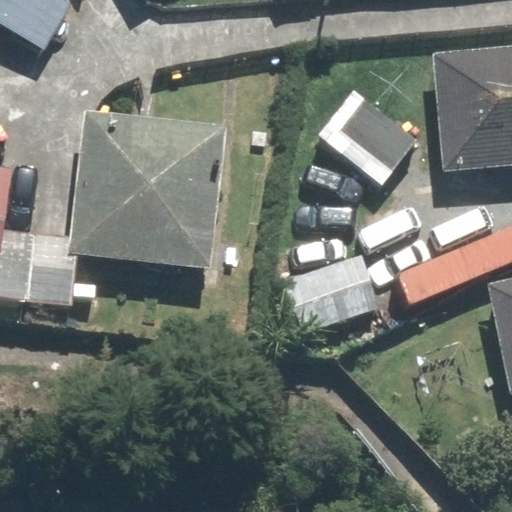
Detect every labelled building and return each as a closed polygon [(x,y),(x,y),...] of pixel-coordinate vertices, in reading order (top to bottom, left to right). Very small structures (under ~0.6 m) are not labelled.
[(0,0),(0,35),(43,59),(68,13),(44,0),(0,0)] [(511,57),(430,65),(441,182),(511,175),(511,57)] [(223,138),(82,123),(67,264),(208,278),(223,138)] [(364,270),(377,307),(448,283),(435,245),(364,270)] [(358,263),(279,290),(297,342),(377,315),(358,263)] [(511,290),(484,296),(507,405),(511,403),(511,290)]
